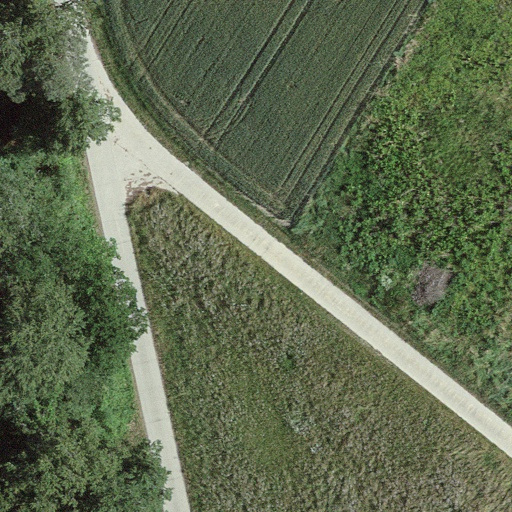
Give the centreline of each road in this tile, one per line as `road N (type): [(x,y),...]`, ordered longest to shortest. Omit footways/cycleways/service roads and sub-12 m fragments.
road 1 (track): [(92,107),(511,443)]
road 2 (track): [(67,0),(178,511)]
